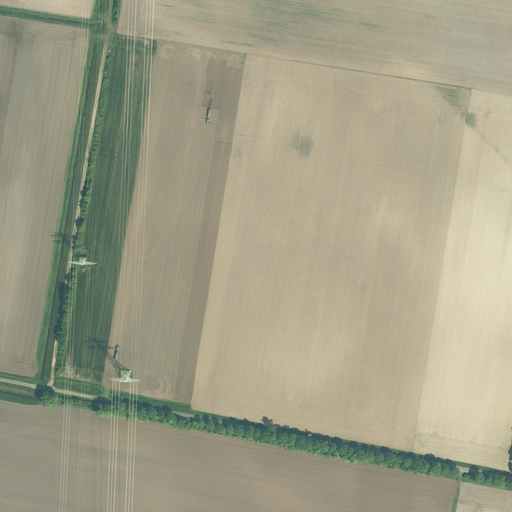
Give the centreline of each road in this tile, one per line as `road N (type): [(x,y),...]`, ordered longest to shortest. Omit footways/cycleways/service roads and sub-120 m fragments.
road 1 (unclassified): [(0,377),(511,476)]
road 2 (track): [(113,0),(51,387)]
